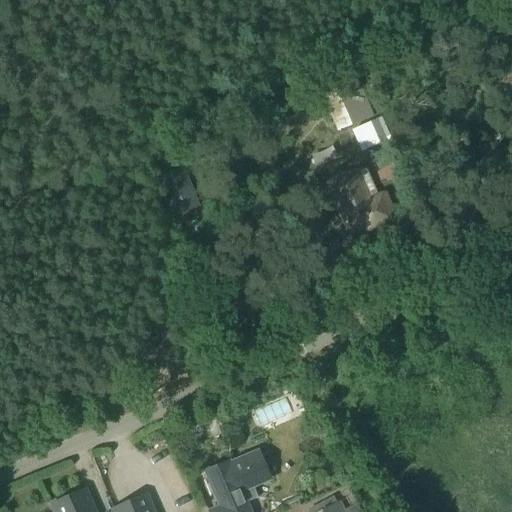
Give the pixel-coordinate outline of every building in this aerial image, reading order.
[(356,84),(321,99),(337,134),(371,118),(356,84)] [(384,151),(371,156),(380,179),(393,173),(384,151)] [(377,198),(364,169),(345,177),(345,175),(334,180),(335,182),(328,184),(341,213),(338,215),(347,234),(362,227),(364,232),(394,219),(383,195),(377,198)] [(175,217),(197,208),(181,170),(159,179),(175,217)] [(265,477),(255,455),(227,468),(226,466),(205,475),(217,505),(239,495),(238,493),(243,491),(241,487),(265,477)] [(151,511),(145,498),(112,511),(93,511),(85,493),(51,508),(52,511),(151,511)] [(343,511),(339,503),(323,511),(359,511),(356,506),(343,511)]
